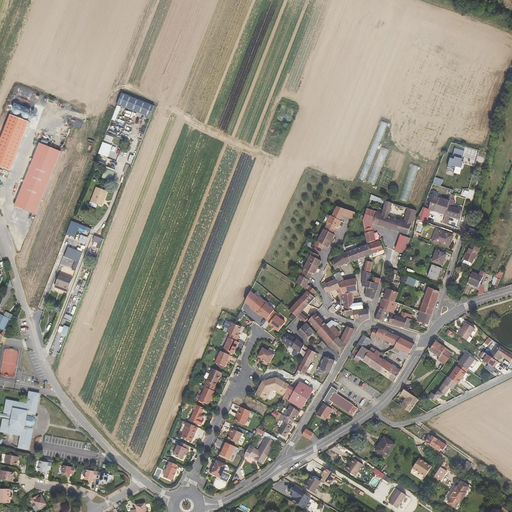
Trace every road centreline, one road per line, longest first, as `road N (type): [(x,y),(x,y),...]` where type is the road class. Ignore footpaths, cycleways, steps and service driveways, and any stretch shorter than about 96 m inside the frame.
road 1 (track): [(21,294),(36,296),(152,0)]
road 2 (residential): [(0,232),(51,379),(109,453),(143,482)]
road 3 (residential): [(287,462),(290,444),(363,327),(425,341)]
road 4 (track): [(467,223),(511,72)]
road 5 (residential): [(374,410),(388,423),(409,422),(511,374)]
